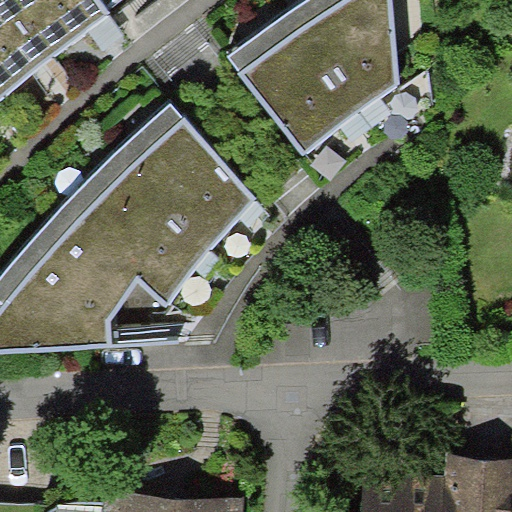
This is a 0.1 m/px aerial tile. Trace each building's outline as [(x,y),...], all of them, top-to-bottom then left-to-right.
[(0,0),(0,86),(8,96),(63,52),(24,0),(0,0)] [(24,0),(63,52),(117,7),(111,0),(24,0)] [(372,105),(410,79),(400,0),(337,0),(310,17),(372,105)] [(310,17),(253,60),(322,147),(372,105),(310,17)] [(271,195),(193,107),(141,155),(225,242),(271,195)] [(152,271),(180,297),(225,242),(141,155),(86,209),(152,271)] [(0,311),(0,346),(122,342),(120,313),(152,271),(86,209),(12,295),(0,311)] [(501,511),(505,458),(434,454),(433,478),(379,475),(376,511),(501,511)] [(250,511),(252,500),(130,494),(128,511),(250,511)]
